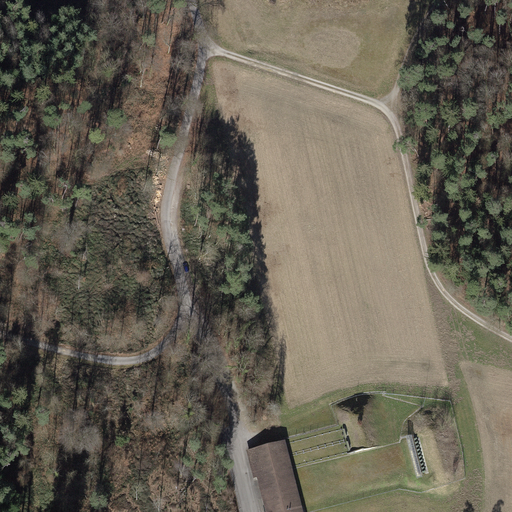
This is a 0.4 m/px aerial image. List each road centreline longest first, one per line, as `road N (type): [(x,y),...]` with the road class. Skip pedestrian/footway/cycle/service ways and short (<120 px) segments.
road 1 (track): [(188,0),(204,45),(170,186),(170,234),(251,511)]
road 2 (track): [(511,337),(437,290),(397,109),(204,45)]
road 3 (track): [(0,332),(129,355),(160,343),(186,309)]
